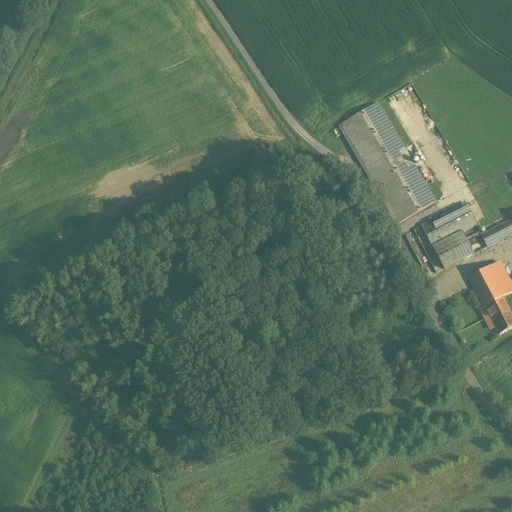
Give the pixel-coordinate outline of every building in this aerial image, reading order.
[(382,103),(344,124),(400,224),(437,202),(382,103)] [(478,221),(468,202),(424,224),(444,264),(475,249),(465,228),(478,221)] [(511,221),(480,237),(486,248),(511,235),(511,211),(508,213),(511,221)] [(470,280),(484,308),(503,298),(511,293),(511,288),(499,264),(470,280)] [(511,328),(511,316),(503,298),(484,308),(498,335),(511,328)]
